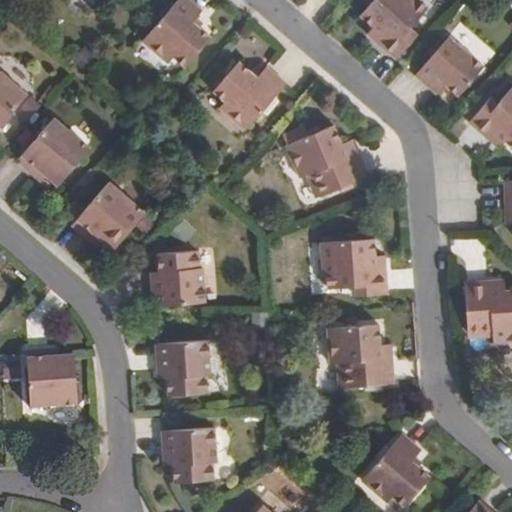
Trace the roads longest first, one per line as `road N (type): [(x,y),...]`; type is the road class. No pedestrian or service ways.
road 1 (residential): [(511,466),(465,422),(441,369),(427,162),(405,117),(266,0)]
road 2 (residential): [(0,220),(109,310),(117,414),(112,477)]
